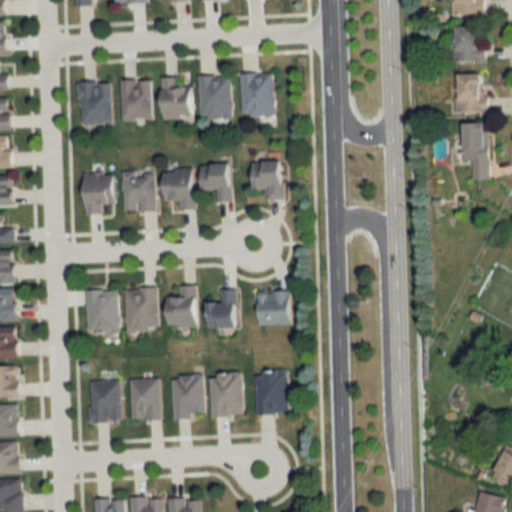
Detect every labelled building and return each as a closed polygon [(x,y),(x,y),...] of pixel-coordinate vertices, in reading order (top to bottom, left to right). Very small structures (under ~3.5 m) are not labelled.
[(0,0),(0,15),(8,15),(7,0),(0,0)] [(482,13),(481,0),(452,0),(453,14),(482,13)] [(0,52),(9,53),(9,20),(0,20),(0,52)] [(485,44),(479,44),(479,26),(452,26),(452,61),(485,61),(485,44)] [(0,60),(0,89),(13,90),(13,71),(5,71),(5,60),(0,60)] [(276,73),(244,73),(244,115),(276,115),(276,73)] [(482,112),(482,74),(454,74),(454,112),(482,112)] [(202,75),(202,118),(234,118),(234,75),(202,75)] [(166,117),(195,117),(195,86),(182,86),(182,76),(165,76),(166,117)] [(154,118),(153,78),(123,79),(124,118),(154,118)] [(114,122),(114,80),(82,80),(82,122),(114,122)] [(0,129),(13,130),(13,97),(0,97),(0,129)] [(460,124),(461,161),(471,161),(471,181),(488,181),(487,123),(460,124)] [(0,135),(0,167),(14,168),(14,135),(0,135)] [(257,187),(270,187),(271,198),(288,198),(287,160),(256,161),(257,187)] [(235,201),(235,163),(206,163),(206,190),(219,190),(219,201),(235,201)] [(170,200),(181,199),(181,209),(200,208),(198,168),(169,169),(170,200)] [(125,171),(126,211),(158,210),(157,170),(125,171)] [(88,173),(89,213),(106,213),(106,203),(118,203),(117,172),(88,173)] [(0,204),(15,204),(15,176),(0,175),(0,204)] [(0,213),(0,241),(18,241),(18,223),(7,223),(7,213),(0,213)] [(0,281),(17,281),(17,250),(0,249),(0,281)] [(172,295),(172,326),(200,326),(200,285),(180,285),(180,295),(172,295)] [(159,287),(127,288),(128,331),(160,330),(159,287)] [(0,288),(0,319),(18,320),(18,289),(0,288)] [(120,332),(120,289),(89,289),(89,332),(120,332)] [(211,326),(241,326),(241,289),(222,289),(222,301),(211,301),(211,326)] [(293,324),(293,290),(261,290),(261,324),(293,324)] [(0,358),(21,358),(21,327),(0,326),(0,358)] [(22,366),(0,366),(0,397),(22,397),(22,366)] [(259,413),(291,413),(290,369),(266,370),(266,374),(258,375),(259,413)] [(246,415),(244,372),(213,373),(214,416),(246,415)] [(206,375),(174,375),(175,417),(207,416),(206,375)] [(134,419),(163,419),(163,378),(134,378),(134,419)] [(93,422),(124,422),(124,380),(93,380),(93,422)] [(0,404),(0,436),(21,436),(21,404),(0,404)] [(0,473),(23,473),(22,441),(0,441),(0,473)] [(0,509),(25,510),(25,478),(0,478),(0,509)] [(501,511),(505,498),(478,491),(472,511),(501,511)] [(133,497),(133,511),(165,511),(165,496),(133,497)] [(98,498),(97,511),(127,511),(127,497),(98,498)] [(171,497),(171,511),(204,511),(204,497),(171,497)]
